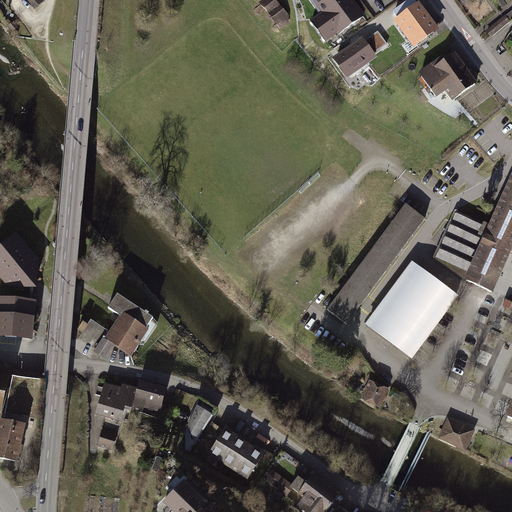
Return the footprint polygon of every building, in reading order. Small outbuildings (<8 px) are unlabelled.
[(45,0),(28,0),(35,9),(46,0),(45,0)] [(289,19),(274,0),(265,0),(262,3),(280,26),(289,19)] [(315,0),(325,13),(312,22),(326,42),(339,33),(340,35),(366,17),(354,1),(355,0),(315,0)] [(416,0),(409,0),(394,12),(408,32),(405,34),(410,42),(413,39),(418,46),(439,31),(416,0)] [(509,21),(506,17),(497,24),(501,28),(509,21)] [(346,73),(384,47),(377,36),(368,41),(366,38),(337,59),(346,73)] [(423,78),(420,80),(429,94),(433,91),(438,97),(447,91),(455,101),(478,85),(457,55),(455,56),(453,53),(444,59),(446,62),(428,74),(426,72),(421,75),(423,78)] [(441,105),(437,100),(431,106),(435,110),(441,105)] [(457,210),(436,258),(473,274),(470,282),(496,293),(511,256),(511,184),(497,217),(477,208),(473,218),(457,210)] [(407,207),(388,233),(406,247),(426,221),(407,207)] [(388,233),(368,259),(387,273),(406,247),(388,233)] [(38,261),(17,236),(0,250),(0,275),(9,286),(35,289),(38,264),(38,261)] [(368,259),(349,285),(367,299),(387,273),(368,259)] [(413,267),(369,325),(413,357),(457,300),(413,267)] [(349,285),(329,312),(348,325),(367,299),(349,285)] [(122,318),(107,340),(130,356),(137,345),(144,344),(158,324),(149,317),(150,315),(147,313),(146,315),(119,297),(110,310),(122,318)] [(34,303),(0,300),(0,336),(32,339),(34,303)] [(106,360),(115,347),(105,340),(106,338),(84,323),(78,330),(79,333),(81,335),(78,339),(97,351),(95,353),(106,360)] [(0,373),(0,414),(1,415),(9,376),(0,373)] [(140,383),(138,390),(133,409),(143,412),(146,404),(150,405),(149,409),(159,412),(165,390),(140,383)] [(384,409),(392,390),(374,383),(366,401),(384,409)] [(103,395),(98,414),(107,416),(98,447),(113,451),(121,421),(129,423),(133,409),(138,390),(124,386),(123,390),(106,386),(105,389),(99,387),(97,394),(103,395)] [(202,400),(189,426),(196,444),(218,410),(202,400)] [(476,432),(450,419),(440,439),(466,452),(476,432)] [(24,425),(1,421),(0,426),(0,457),(16,461),(24,425)] [(226,430),(213,422),(198,447),(210,455),(226,430)] [(238,438),(226,430),(210,455),(223,463),(238,438)] [(251,446),(239,438),(223,463),(235,471),(251,446)] [(264,454),(251,446),(235,471),(248,479),(264,454)] [(293,488),(293,487),(271,470),(264,478),(287,496),(293,489),(293,488)] [(293,489),(302,495),(301,496),(305,500),(300,507),(306,511),(327,511),(328,511),(334,502),(339,496),(316,478),(310,487),(299,479),(293,487),(293,488),(293,489)] [(176,511),(196,493),(185,483),(166,503),(175,511),(173,511),(176,511)] [(196,511),(200,509),(206,503),(196,493),(176,511),(196,511)] [(348,511),(334,502),(328,511),(330,511),(348,511)]
